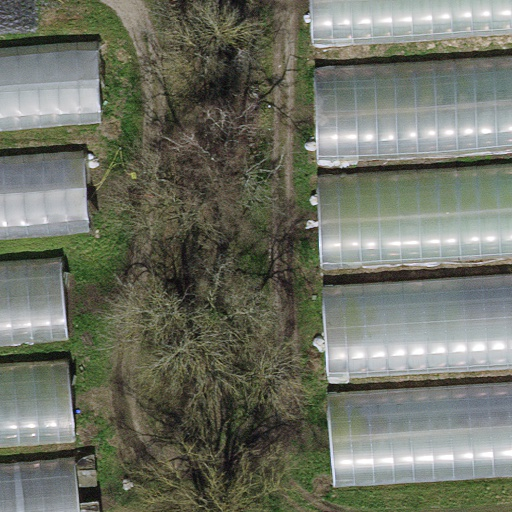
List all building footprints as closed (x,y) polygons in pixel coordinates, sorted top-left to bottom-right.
[(511,0),(299,0),(302,32),(511,23),(511,0)] [(94,37),(0,43),(0,511),(73,511),(52,253),(85,219),(94,37)] [(511,54),(302,67),(307,160),(511,145),(511,54)] [(511,167),(308,183),(311,264),(511,251),(511,167)] [(511,271),(310,284),(315,375),(511,363),(511,271)] [(511,379),(317,393),(321,487),(511,476),(511,379)]
